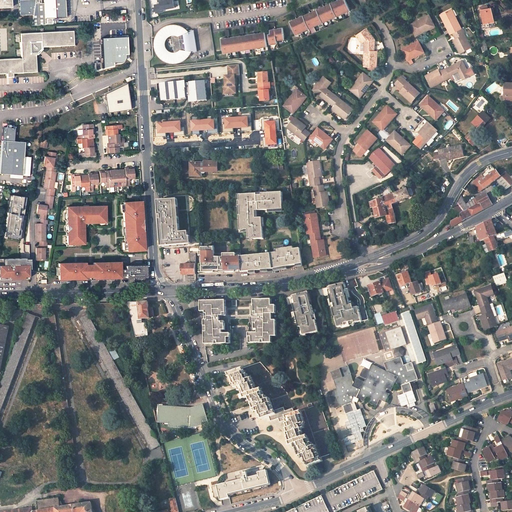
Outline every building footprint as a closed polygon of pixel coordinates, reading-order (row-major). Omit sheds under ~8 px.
[(10,0),(0,0),(0,8),(11,8),(10,0)] [(22,0),(19,0),(20,15),(34,15),(35,3),(35,0),(22,0)] [(45,19),(66,17),(65,0),(43,0),(44,3),(35,3),(34,15),(32,26),(45,25),(45,19)] [(174,0),(158,0),(159,3),(155,4),(156,13),(163,11),(163,9),(176,7),(174,0)] [(294,19),(289,22),(295,35),(308,29),(322,23),(336,17),(350,11),(344,0),(339,0),(340,3),(336,5),(335,1),(330,4),(330,3),(325,5),(327,9),(323,11),(321,7),(316,10),(316,9),(312,12),(313,15),(309,17),(307,13),(303,16),(303,15),(298,17),(300,21),(296,23),(294,19)] [(487,6),(481,7),(484,24),(494,22),(491,8),(488,9),(487,6)] [(452,9),(442,14),(446,22),(445,23),(451,34),(453,33),(462,29),(452,9)] [(426,29),(434,25),(430,15),(410,25),(416,36),(427,30),(426,29)] [(37,33),(20,33),(21,57),(21,58),(19,58),(0,59),(0,74),(6,74),(13,74),(36,72),(36,54),(37,54),(42,49),(41,47),(74,46),(73,31),(55,32),(54,26),(36,27),(37,33)] [(159,52),(161,55),(164,58),(168,60),(171,61),(173,61),(175,61),(179,60),(180,60),(182,58),(185,56),(187,54),(189,52),(192,52),(195,52),(196,52),(196,51),(193,30),(192,29),(189,30),(186,32),(185,33),(185,34),(180,35),(183,30),(177,27),(175,27),(173,27),(171,27),(168,28),(165,29),(163,31),(161,33),(159,36),(157,40),(157,43),(157,45),(159,45),(159,46),(159,48),(157,48),(158,49),(159,52)] [(270,34),(268,34),(269,45),(277,44),(276,39),(278,39),(279,41),(285,39),(283,27),(277,28),(277,30),(275,30),(275,29),(270,30),(270,34)] [(374,51),(375,42),(374,42),(373,37),(367,28),(357,35),(360,40),(365,41),(365,43),(365,51),(364,66),(376,67),(377,51),(374,51)] [(464,33),(462,30),(462,29),(453,33),(457,40),(454,41),(460,53),(471,48),(464,33)] [(267,47),(265,32),(260,33),(260,37),(256,37),(255,33),(245,35),(246,39),(241,40),(241,36),(231,37),(231,41),(227,42),(226,38),(221,39),(223,53),(267,47)] [(126,36),(102,37),(103,67),(112,64),(112,60),(114,61),(116,61),(119,61),(121,61),(123,60),(125,59),(125,57),(126,56),(126,54),(125,53),(127,53),(126,36)] [(402,49),(408,60),(424,52),(418,41),(402,49)] [(467,71),(463,61),(450,67),(446,69),(450,78),(458,74),(460,77),(462,80),(474,74),(472,68),(467,71)] [(239,64),(228,66),(229,76),(227,76),(227,78),(225,78),(225,87),(224,87),(224,92),(231,92),(231,87),(236,87),(235,76),(240,75),(239,64)] [(439,70),(426,77),(431,87),(450,78),(446,69),(440,73),(439,70)] [(387,91),(402,105),(403,106),(405,106),(407,106),(409,107),(424,90),(416,74),(413,75),(411,75),(407,74),(405,73),(399,71),(397,70),(396,70),(394,71),(392,77),(389,84),(388,87),(387,89),(386,90),(387,91)] [(268,73),(259,73),(259,78),(259,83),(258,83),(259,92),(260,92),(260,96),(261,101),(270,101),(269,91),(271,91),(271,90),(270,87),(270,86),(270,83),(270,82),(269,82),(268,73)] [(363,73),(350,89),(359,96),(365,89),(366,90),(373,81),(363,73)] [(331,82),(324,76),(313,90),(328,101),(334,93),(326,88),(331,82)] [(188,79),(188,80),(189,93),(190,98),(207,96),(205,77),(188,79)] [(185,79),(160,81),(161,97),(186,95),(186,93),(185,81),(185,79)] [(300,103),(306,95),(297,89),(284,106),(294,113),(301,104),(300,103)] [(131,109),(128,90),(106,93),(109,112),(131,109)] [(345,119),(353,108),(334,93),(328,101),(332,104),(334,100),(338,103),(335,107),(333,109),(345,119)] [(430,115),(431,114),(437,119),(445,111),(429,97),(420,106),(430,115)] [(388,106),(374,122),(382,129),(388,123),(389,124),(397,115),(388,106)] [(490,119),(483,112),(473,123),(480,130),(490,119)] [(248,116),(224,118),(224,124),(223,124),(223,132),(233,131),(233,128),(241,128),(241,131),(252,130),(251,123),(248,123),(248,116)] [(304,129),(306,127),(295,118),(287,128),(304,141),(310,134),(304,129)] [(214,119),(190,120),(191,131),(193,131),(193,134),(199,134),(199,131),(208,131),(208,133),(217,132),(217,125),(214,125),(214,119)] [(277,145),(275,121),(270,120),(269,119),(261,119),(262,130),(265,130),(265,137),(263,137),(263,146),(268,146),(268,145),(277,145)] [(180,121),(156,122),(157,129),(155,129),(156,136),(166,136),(165,133),(174,133),(174,135),(184,135),(184,127),(180,127),(180,121)] [(428,123),(419,133),(421,135),(416,140),(423,147),(437,131),(428,123)] [(121,129),(121,125),(106,126),(106,135),(108,135),(108,144),(107,144),(107,153),(118,152),(118,147),(124,147),(124,139),(119,139),(118,134),(117,134),(117,129),(121,129)] [(0,134),(0,172),(20,174),(22,141),(12,140),(13,127),(1,126),(0,134)] [(332,139),(318,128),(311,138),(309,140),(309,141),(315,146),(317,146),(318,144),(325,149),(332,139)] [(93,129),(82,130),(82,135),(77,135),(78,139),(76,139),(77,143),(82,143),(82,148),(83,148),(84,153),(79,153),(80,157),(95,156),(94,147),(93,147),(93,138),(94,138),(93,129)] [(358,142),(360,144),(364,147),(360,151),(357,148),(354,151),(361,157),(378,139),(368,131),(358,142)] [(403,155),(410,147),(403,141),(405,140),(395,131),(386,140),(403,155)] [(480,139),(472,131),(466,138),(474,145),(480,139)] [(462,146),(439,151),(439,153),(440,157),(440,159),(447,158),(454,156),(455,159),(464,157),(462,146)] [(385,176),(396,166),(379,148),(369,157),(377,167),(373,171),(380,179),(385,176)] [(47,166),(46,170),(55,171),(56,167),(53,167),(54,158),(55,158),(55,153),(48,152),(47,157),(45,157),(44,165),(47,166)] [(217,170),(217,161),(204,161),(204,163),(192,163),(192,171),(191,171),(191,176),(201,176),(201,172),(201,168),(205,168),(205,170),(217,170)] [(218,172),(218,161),(217,161),(217,170),(205,170),(201,170),(201,172),(218,172)] [(319,177),(322,177),(320,161),(307,163),(311,187),(320,186),(320,181),(315,182),(315,178),(319,177)] [(501,176),(496,170),(491,165),(487,167),(489,170),(485,172),(478,178),(475,180),(472,183),(479,192),(484,189),(497,180),(505,190),(511,185),(511,176),(511,177),(506,172),(501,176)] [(99,171),(100,182),(105,182),(106,187),(113,186),(113,182),(121,181),(122,186),(126,186),(126,184),(130,184),(129,179),(134,178),(134,167),(124,168),(124,170),(117,170),(99,171)] [(55,171),(46,170),(44,188),(48,188),(46,195),(53,196),(55,189),(53,189),(56,172),(55,171)] [(93,184),(98,184),(97,173),(88,174),(88,175),(79,176),(79,175),(70,175),(71,191),(75,191),(75,186),(80,185),(80,187),(85,186),(85,191),(89,191),(89,189),(93,189),(93,184)] [(314,187),(317,208),(330,206),(327,192),(324,192),(323,185),(320,186),(314,187)] [(410,197),(407,189),(373,202),(374,208),(377,218),(387,216),(389,224),(396,223),(392,204),(410,197)] [(259,218),(256,218),(256,210),(258,210),(269,209),(283,209),(284,208),(283,192),(262,193),(262,195),(257,195),(257,193),(239,194),(239,201),(239,206),(240,206),(240,215),(239,215),(240,231),(245,230),(248,230),(249,238),(251,238),(251,239),(264,238),(263,224),(263,218),(259,218)] [(492,205),(487,194),(482,196),(481,195),(475,198),(475,199),(466,204),(461,195),(458,199),(454,208),(460,213),(463,220),(474,214),(492,205)] [(19,241),(20,232),(17,232),(21,206),(25,206),(26,197),(12,195),(10,213),(7,212),(5,227),(8,227),(6,239),(19,241)] [(53,196),(46,195),(45,203),(47,203),(47,206),(38,205),(37,214),(41,214),(40,219),(41,219),(45,220),(46,215),(45,215),(46,208),(51,209),(53,196)] [(174,198),(155,199),(158,245),(189,243),(188,235),(186,234),(186,230),(177,231),(174,198)] [(126,242),(127,251),(144,249),(143,230),(141,229),(141,221),(142,220),(141,201),(124,202),(124,211),(123,211),(124,221),(125,221),(125,232),(124,232),(125,242),(126,242)] [(67,207),(68,243),(85,243),(84,223),(86,223),(99,222),(99,220),(106,219),(105,206),(87,206),(86,208),(83,208),(83,206),(67,207)] [(315,211),(304,213),(308,234),(310,234),(320,232),(317,214),(316,214),(315,211)] [(497,235),(493,223),(500,220),(496,217),(485,223),(490,238),(497,235)] [(45,220),(41,219),(41,224),(36,224),(36,242),(45,242),(45,224),(47,224),(47,220),(45,220)] [(485,223),(476,227),(478,233),(480,237),(481,241),(485,240),(490,238),(485,223)] [(486,244),(489,252),(499,249),(497,244),(496,241),(497,241),(503,239),(509,237),(510,237),(511,238),(511,230),(497,235),(490,238),(485,240),(486,244)] [(310,234),(314,258),(326,256),(324,240),(321,241),(320,232),(310,234)] [(47,242),(40,242),(39,248),(36,248),(36,260),(44,260),(44,248),(47,248),(47,242)] [(191,265),(181,265),(181,275),(190,275),(196,275),(196,253),(200,253),(200,247),(200,246),(190,246),(190,253),(190,262),(191,262),(191,265)] [(231,272),(242,272),(241,256),(241,253),(215,254),(215,252),(214,252),(214,247),(200,247),(200,253),(200,273),(207,272),(220,272),(221,272),(221,271),(225,271),(225,272),(231,272)] [(271,253),(241,256),(242,272),(258,270),(273,268),(291,265),(290,263),(297,262),(297,264),(303,263),(303,262),(301,248),(292,249),(292,247),(286,248),(279,249),(276,249),(277,252),(271,253)] [(28,268),(30,268),(30,261),(25,262),(25,259),(0,259),(0,276),(9,277),(9,279),(11,279),(28,278),(28,268)] [(58,275),(58,279),(73,279),(85,278),(84,277),(93,276),(93,278),(104,278),(119,278),(119,276),(133,276),(133,277),(137,277),(145,277),(145,266),(125,266),(125,269),(119,269),(119,262),(93,262),(93,264),(84,265),(84,263),(58,263),(58,267),(56,267),(56,275),(58,275)] [(404,273),(397,275),(401,286),(409,284),(410,283),(411,287),(410,287),(411,290),(413,295),(422,292),(422,291),(424,290),(421,284),(419,284),(418,282),(412,284),(411,280),(410,276),(408,272),(407,272),(407,270),(403,271),(404,273)] [(496,286),(507,282),(504,273),(493,277),(496,286)] [(380,282),(368,286),(372,296),(384,292),(381,286),(380,282)] [(346,290),(345,283),(339,285),(329,287),(330,291),(331,295),(329,296),(330,301),(331,305),(334,304),(335,308),(333,309),(335,317),(338,327),(345,325),(344,323),(356,320),(357,322),(362,321),(358,306),(353,308),(352,304),(350,305),(347,294),(346,294),(345,291),(346,290)] [(491,285),(475,291),(481,308),(490,305),(487,297),(494,295),(491,285)] [(310,293),(310,292),(300,294),(294,296),(296,304),(294,304),(300,329),(302,328),(304,336),(319,332),(316,321),(314,321),(313,316),(314,316),(314,313),(312,305),(310,306),(309,302),(311,302),(309,294),(310,293)] [(467,294),(443,302),(446,311),(451,310),(449,306),(453,304),(455,308),(456,311),(471,306),(467,294)] [(257,300),(254,300),(255,312),(257,312),(258,315),(259,315),(259,321),(258,321),(258,323),(255,324),(255,330),(258,329),(258,333),(249,333),(250,343),(273,343),(273,338),(278,338),(277,332),(275,332),(275,328),(277,327),(277,321),(273,321),(273,314),(273,312),(276,312),(276,306),(272,306),(271,299),(268,299),(257,300)] [(207,301),(201,301),(201,314),(204,314),(204,330),(205,344),(231,344),(231,334),(223,334),(223,331),(225,330),(225,324),(222,325),(222,322),(222,316),(226,316),(226,301),(220,301),(207,301)] [(149,308),(148,302),(140,302),(137,302),(136,305),(129,305),(131,316),(137,337),(149,336),(148,325),(147,324),(145,323),(144,323),(142,323),(142,321),(143,320),(143,319),(150,318),(150,317),(149,308)] [(483,315),(480,316),(485,330),(497,326),(494,317),(498,316),(493,304),(490,305),(481,308),(483,315)] [(431,305),(415,310),(418,319),(425,317),(428,325),(437,322),(431,305)] [(412,311),(404,313),(418,363),(426,361),(412,311)] [(375,315),(378,325),(384,323),(382,316),(381,313),(375,315)] [(0,414),(36,317),(28,314),(27,315),(25,321),(0,388),(0,414)] [(55,314),(49,315),(72,474),(78,474),(55,314)] [(88,315),(79,320),(151,450),(160,445),(151,429),(150,427),(88,315)] [(432,337),(434,343),(446,339),(440,321),(437,322),(428,325),(431,334),(432,337)] [(511,326),(497,332),(500,341),(505,340),(504,338),(508,337),(509,338),(510,341),(511,340),(511,326)] [(401,327),(380,334),(386,352),(407,345),(401,327)] [(434,351),(430,353),(433,359),(435,358),(438,365),(453,360),(451,357),(460,354),(457,345),(434,353),(434,351)] [(114,360),(119,358),(116,349),(111,351),(114,360)] [(387,393),(388,390),(391,391),(395,383),(401,386),(404,394),(413,391),(412,390),(413,390),(410,383),(410,382),(411,382),(417,380),(418,379),(412,362),(411,363),(411,362),(405,364),(405,365),(404,365),(403,364),(404,364),(402,358),(401,358),(401,357),(392,360),(385,362),(384,363),(387,371),(373,365),(373,366),(372,366),(370,370),(371,370),(370,371),(369,370),(365,368),(365,369),(364,368),(360,376),(366,379),(365,382),(356,378),(354,383),(351,373),(349,367),(349,366),(348,366),(347,366),(341,368),(341,369),(340,369),(340,370),(342,376),(343,376),(343,377),(334,380),(335,381),(334,382),(336,387),(337,387),(337,389),(329,392),(329,393),(331,399),(332,399),(335,409),(336,408),(336,409),(343,406),(346,414),(355,411),(352,403),(353,401),(355,397),(359,399),(365,402),(367,398),(370,399),(369,402),(378,406),(380,400),(386,403),(390,394),(387,393)] [(502,362),(497,364),(503,380),(511,377),(511,375),(510,370),(511,369),(511,358),(505,361),(502,362)] [(261,363),(229,373),(230,377),(232,377),(234,385),(235,384),(236,386),(237,388),(239,388),(240,391),(242,391),(245,399),(249,397),(250,401),(251,401),(253,406),(254,409),(256,408),(258,412),(259,412),(261,416),(263,419),(268,417),(270,422),(279,419),(280,422),(287,420),(288,424),(287,424),(288,426),(288,428),(287,429),(289,433),(288,434),(289,437),(288,437),(290,442),(289,442),(291,446),(295,444),(296,449),(297,449),(298,451),(300,456),(302,455),(304,459),(305,459),(308,466),(322,461),(321,458),(337,452),(319,400),(294,409),(288,393),(261,363)] [(446,369),(429,374),(432,386),(447,381),(446,377),(444,373),(447,373),(446,369)] [(487,386),(483,374),(470,378),(471,381),(464,384),(467,393),(487,386)] [(467,393),(464,384),(447,389),(452,405),(457,403),(456,400),(468,396),(467,393)] [(160,406),(159,417),(170,418),(170,423),(175,423),(175,427),(186,428),(187,428),(196,425),(196,426),(207,423),(202,407),(202,405),(191,409),(191,410),(176,409),(176,408),(160,406)] [(506,412),(503,410),(497,420),(499,421),(501,422),(502,421),(507,424),(508,424),(510,422),(511,423),(511,411),(508,409),(506,412)] [(477,432),(478,429),(467,426),(466,430),(465,429),(462,439),(468,440),(473,442),(474,437),(476,432),(477,433),(477,432)] [(462,439),(457,437),(456,441),(453,440),(451,447),(450,447),(447,456),(454,458),(453,461),(454,462),(453,466),(452,469),(464,472),(467,465),(463,464),(463,462),(464,460),(460,459),(461,454),(462,450),(463,450),(465,443),(467,444),(468,440),(462,439)] [(511,451),(511,437),(505,441),(504,439),(501,440),(501,442),(503,445),(499,446),(494,449),(493,444),(489,446),(490,448),(484,451),(483,451),(489,463),(495,459),(494,457),(498,455),(500,461),(508,457),(506,451),(509,450),(510,452),(511,451)] [(427,454),(424,447),(412,452),(412,453),(413,453),(415,460),(414,460),(416,464),(419,463),(420,462),(423,468),(422,469),(424,472),(426,471),(428,475),(430,478),(441,473),(438,465),(433,467),(432,464),(435,463),(432,456),(427,458),(426,455),(427,454)] [(212,486),(214,497),(219,496),(219,499),(228,497),(227,493),(269,484),(265,469),(256,471),(257,474),(247,476),(245,471),(243,471),(243,470),(239,471),(241,478),(215,484),(215,486),(212,486)] [(504,470),(491,471),(491,475),(492,480),(486,481),(487,484),(489,484),(489,491),(490,493),(491,493),(492,500),(491,500),(492,507),(499,506),(498,502),(501,502),(503,502),(502,498),(505,498),(504,490),(503,490),(502,483),(499,483),(499,479),(505,478),(504,470)] [(335,511),(360,501),(357,495),(359,495),(361,500),(383,490),(374,471),(370,473),(344,485),(287,511),(335,511)] [(470,481),(469,477),(458,479),(459,483),(456,484),(459,497),(469,494),(471,494),(469,489),(471,489),(469,481),(470,481)] [(436,491),(425,485),(421,492),(419,491),(417,494),(413,491),(411,496),(409,499),(404,507),(412,511),(416,511),(424,498),(427,500),(429,497),(432,498),(436,491)] [(408,494),(402,491),(398,498),(404,501),(406,497),(408,494)] [(473,511),(471,511),(470,504),(471,503),(469,494),(459,497),(456,497),(459,506),(457,507),(458,511),(473,511)] [(31,508),(4,511),(92,511),(91,503),(60,507),(59,498),(36,501),(38,511),(32,511),(31,508)] [(169,510),(159,511),(178,511),(176,499),(170,499),(172,511),(169,511),(169,510)] [(511,509),(511,500),(503,502),(501,502),(502,506),(502,509),(503,511),(511,509)]
